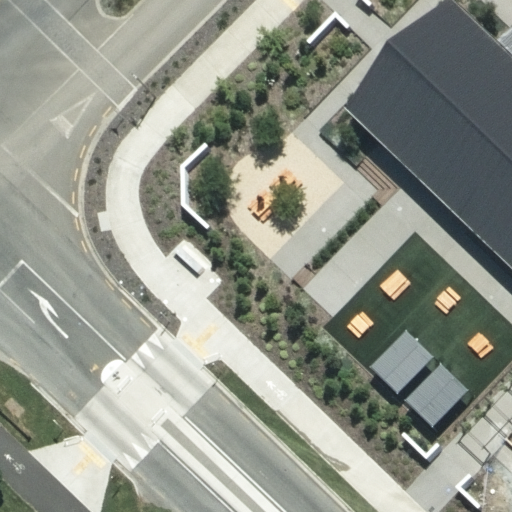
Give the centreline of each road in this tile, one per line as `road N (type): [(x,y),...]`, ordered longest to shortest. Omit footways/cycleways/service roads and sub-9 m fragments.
road 1 (tertiary): [(0,262),(268,511)]
road 2 (residential): [(177,0),(0,175)]
